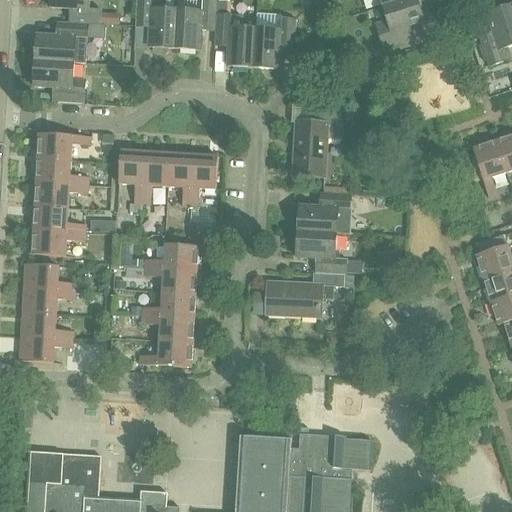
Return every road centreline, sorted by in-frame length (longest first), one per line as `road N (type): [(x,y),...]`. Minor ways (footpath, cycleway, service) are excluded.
road 1 (residential): [(225,374),(224,298),(254,178),(258,118),(230,97),(208,93),(110,126),(0,119)]
road 2 (residential): [(0,382),(195,391),(225,387),(225,374)]
road 3 (residential): [(225,374),(362,366),(431,325)]
